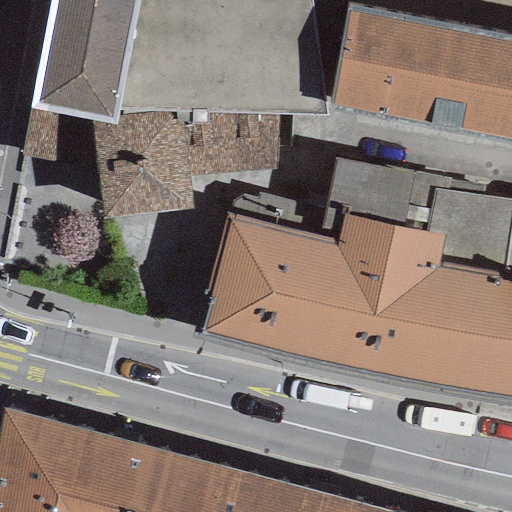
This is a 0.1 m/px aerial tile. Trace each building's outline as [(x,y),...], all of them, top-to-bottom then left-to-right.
[(51,0),(31,111),(111,123),(122,114),(273,113),(324,116),(308,0),(51,0)] [(465,27),(350,4),(330,106),(446,128),(465,27)] [(511,35),(465,27),(446,128),(511,139),(511,35)] [(31,111),(22,153),(97,165),(103,216),(194,207),(189,179),(273,172),(273,113),(122,114),(111,123),(31,111)] [(335,160),(321,238),(339,242),(345,216),(446,237),(441,269),(511,280),(511,200),(448,191),(451,179),(335,160)] [(321,238),(228,216),(200,333),(255,348),(341,369),(412,383),(511,401),(511,280),(441,269),(446,237),(345,216),(339,242),(321,238)] [(382,511),(6,412),(0,446),(0,511),(382,511)]
